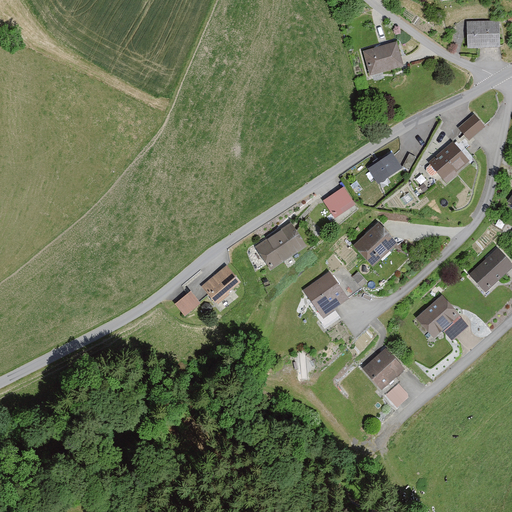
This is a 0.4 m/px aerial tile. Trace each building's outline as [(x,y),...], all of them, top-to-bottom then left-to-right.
[(495,50),(494,23),(464,23),(464,50),(495,50)] [(398,68),(391,44),(358,53),(366,78),(398,68)] [(479,128),(467,116),(453,129),(466,142),(479,128)] [(464,162),(448,144),(425,165),(443,186),(454,175),(452,173),(464,162)] [(396,170),(386,155),(362,170),(372,186),(396,170)] [(412,158),(405,156),(400,168),(407,171),(412,158)] [(511,187),(502,200),(511,207),(511,187)] [(350,207),(338,188),(317,202),(328,220),(350,207)] [(375,200),(370,195),(362,203),(367,208),(375,200)] [(392,244),(373,223),(347,248),(367,268),(392,244)] [(301,249),(285,225),(250,248),(265,272),(301,249)] [(509,267),(494,250),(465,276),(480,293),(509,267)] [(233,284),(220,268),(196,289),(211,306),(224,296),(222,294),(233,284)] [(358,280),(353,274),(347,278),(352,285),(358,280)] [(342,301),(324,275),(298,293),(318,321),(330,312),(329,310),(342,301)] [(194,306),(184,293),(167,306),(177,319),(194,306)] [(464,328),(439,297),(410,321),(427,341),(439,332),(447,342),(464,328)] [(398,373),(380,351),(357,370),(375,392),(398,373)] [(405,399),(395,386),(382,397),(393,410),(405,399)]
